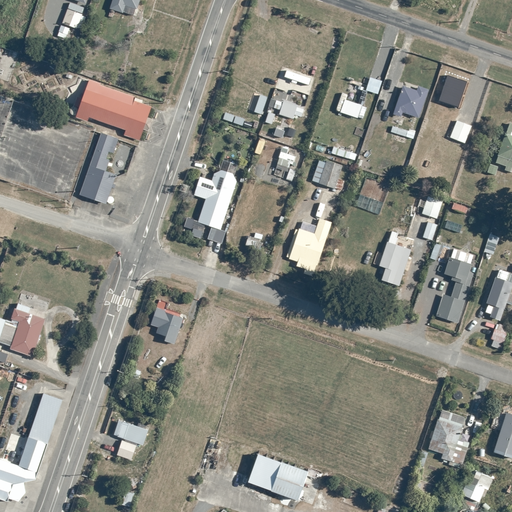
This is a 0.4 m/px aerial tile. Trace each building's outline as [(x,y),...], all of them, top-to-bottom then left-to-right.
[(113,0),(110,9),(123,14),(123,13),(133,16),(136,9),(137,10),(140,0),(113,0)] [(76,12),(68,9),(63,24),(77,29),(82,14),(76,11),(76,12)] [(100,84),(90,80),(83,99),(77,97),(74,105),(80,107),(76,118),(88,122),(89,118),(126,130),(124,135),(140,141),(144,130),(148,131),(149,129),(150,129),(153,122),(152,122),(153,119),(148,118),(152,107),(135,101),(136,97),(100,85),(100,84)] [(416,90),(403,86),(393,114),(401,117),(402,112),(419,118),(429,90),(418,86),(416,90)] [(281,110),(283,103),(276,100),(274,108),(281,110)] [(279,114),(293,119),(294,115),(297,107),(297,105),(284,101),(283,103),(281,110),(279,114)] [(297,107),(294,115),(301,117),(304,109),(297,107)] [(465,144),(472,126),(457,120),(450,138),(465,144)] [(284,124),(274,122),(271,136),(281,138),(284,124)] [(506,133),(505,133),(497,156),(498,156),(496,163),(506,166),(505,170),(511,172),(511,123),(510,123),(506,133)] [(406,137),(407,131),(393,126),(391,132),(406,137)] [(90,166),(80,195),(107,204),(112,188),(115,189),(116,185),(114,184),(117,175),(106,171),(110,160),(107,159),(109,152),(114,153),(119,139),(102,133),(90,166)] [(294,155),(279,151),(274,165),(286,169),(283,180),(295,183),(304,156),(294,153),(294,155)] [(323,171),(319,183),(335,189),(335,188),(341,190),(344,181),(338,179),(343,166),(326,160),(325,162),(320,161),(318,169),(323,171)] [(498,167),(490,164),(487,172),(495,175),(498,167)] [(196,193),(207,198),(199,222),(220,229),(235,181),(232,175),(222,172),(215,175),(212,183),(200,179),(196,193)] [(422,214),(437,219),(443,201),(428,196),(422,214)] [(298,230),(296,229),(287,257),(289,258),(289,259),(298,262),(296,266),(305,269),(304,274),(313,276),(316,265),(317,266),(332,222),(319,218),(317,226),(303,222),(300,229),(299,228),(298,230)] [(437,225),(428,222),(423,237),(432,241),(437,225)] [(382,280),(399,286),(411,250),(396,244),(398,238),(397,238),(398,233),(392,232),(388,242),(387,241),(379,266),(386,268),(382,280)] [(498,236),(488,232),(481,251),(491,255),(498,236)] [(247,239),(246,245),(261,249),(262,243),(258,242),(259,239),(252,238),(252,240),(247,239)] [(457,323),(474,274),(469,272),(472,264),(449,257),(444,274),(452,277),(451,280),(456,282),(451,297),(443,294),(436,316),(457,323)] [(485,312),(491,314),(490,317),(500,321),(506,303),(511,304),(511,293),(510,293),(511,286),(511,273),(500,269),(497,277),(495,277),(486,303),(488,304),(485,312)] [(0,342),(11,346),(11,349),(33,357),(46,319),(45,318),(46,313),(19,303),(17,308),(15,308),(12,319),(13,319),(12,321),(0,317),(0,342)] [(174,344),(183,318),(163,311),(156,333),(165,336),(164,340),(174,344)] [(508,327),(494,323),(488,346),(503,349),(508,327)] [(0,360),(6,363),(9,354),(0,350),(0,360)] [(138,378),(141,371),(135,368),(131,375),(138,378)] [(43,393),(19,465),(0,459),(0,498),(8,502),(9,498),(19,502),(27,493),(24,482),(36,479),(63,400),(43,393)] [(469,442),(460,440),(462,435),(460,435),(465,417),(443,410),(441,417),(438,416),(428,449),(442,453),(441,458),(444,459),(443,461),(447,463),(447,460),(450,461),(449,465),(457,467),(459,463),(463,464),(469,442)] [(136,426),(122,421),(117,436),(130,440),(135,441),(145,444),(149,432),(135,427),(136,426)] [(132,460),(137,445),(122,440),(117,455),(132,460)] [(281,462),(258,454),(248,481),(271,490),(270,491),(297,500),(308,471),(281,461),(281,462)] [(473,472),(468,482),(466,481),(460,494),(452,490),(447,501),(460,507),(457,511),(483,511),(484,511),(477,508),(482,496),(485,497),(492,480),(491,477),(476,470),(473,472)] [(132,478),(126,481),(131,490),(137,487),(132,478)] [(130,493),(122,491),(119,506),(127,507),(130,493)]
